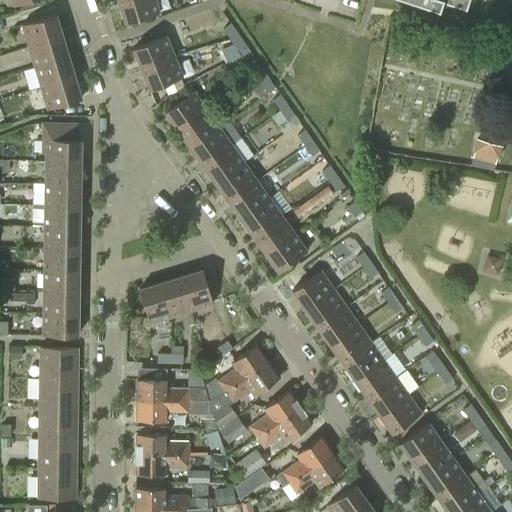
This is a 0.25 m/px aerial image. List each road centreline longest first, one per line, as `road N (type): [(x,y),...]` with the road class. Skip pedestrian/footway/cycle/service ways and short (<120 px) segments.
road 1 (residential): [(409,511),(216,243)]
road 2 (residential): [(105,511),(110,274)]
road 3 (residential): [(133,166),(82,0)]
